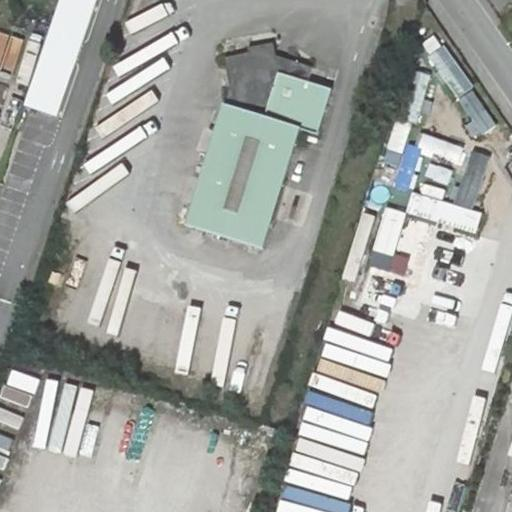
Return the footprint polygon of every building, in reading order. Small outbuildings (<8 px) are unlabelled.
[(95,0),(59,0),(24,105),(55,116),(95,0)] [(247,51),(223,56),(229,84),(186,224),(260,248),(300,126),(316,131),(330,86),(315,81),(313,88),(305,85),(306,79),(311,64),(275,53),(272,40),(246,45),(247,51)] [(315,81),(306,79),(305,85),(313,88),(315,81)] [(476,232),(482,213),(412,192),(406,211),(476,232)] [(406,212),(387,207),(369,265),(388,270),(406,212)] [(432,314),(437,288),(400,281),(395,307),(432,314)]
